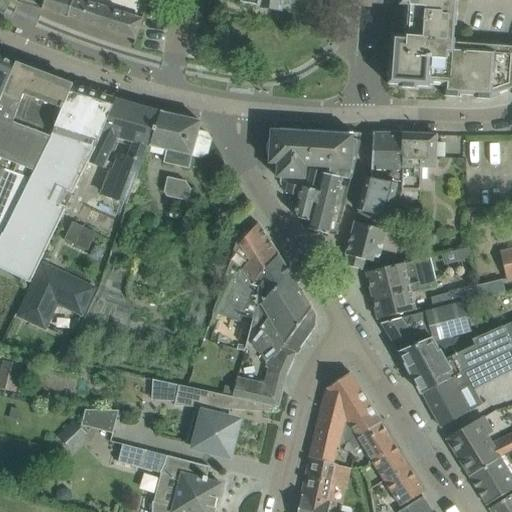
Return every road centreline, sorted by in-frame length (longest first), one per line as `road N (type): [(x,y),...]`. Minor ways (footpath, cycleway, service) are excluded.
road 1 (residential): [(348,335),(246,167),(238,108)]
road 2 (residential): [(238,108),(111,81),(0,37)]
road 3 (residential): [(459,511),(348,335)]
road 4 (residential): [(275,511),(318,363),(348,335)]
road 5 (residential): [(362,114),(511,110)]
road 6 (residential): [(238,108),(362,114)]
